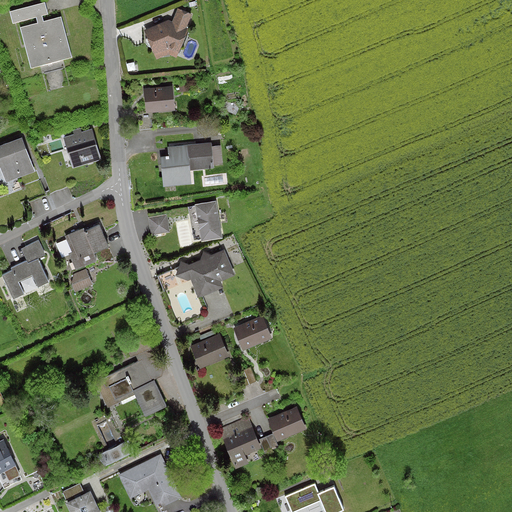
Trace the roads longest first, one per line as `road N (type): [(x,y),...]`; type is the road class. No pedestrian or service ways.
road 1 (residential): [(120,186),(139,268),(230,511)]
road 2 (residential): [(105,0),(120,186)]
road 3 (residential): [(120,186),(0,240)]
